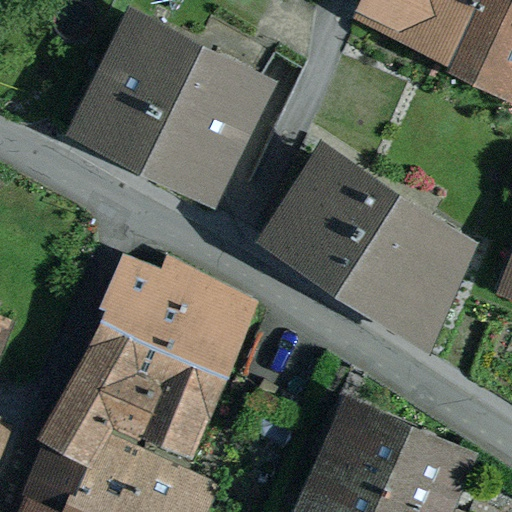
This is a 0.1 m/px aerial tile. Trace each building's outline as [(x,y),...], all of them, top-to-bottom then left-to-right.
[(453,50),(476,0),(364,0),(362,6),(453,50)] [(511,0),(476,0),(453,50),(511,77),(511,0)] [(135,24),(88,121),(209,180),(256,83),(135,24)] [(324,157),(278,228),(424,323),(461,238),(410,205),(406,210),(324,157)] [(155,279),(135,320),(223,366),(252,297),(168,258),(161,274),(158,273),(155,279)] [(104,304),(111,307),(135,320),(155,279),(124,264),(104,304)] [(120,412),(190,443),(223,366),(135,320),(111,307),(46,432),(55,437),(83,452),(94,433),(108,415),(116,419),(120,412)] [(0,340),(9,320),(0,316),(0,340)] [(341,511),(418,511),(424,500),(438,506),(458,460),(349,411),(310,498),(341,511)] [(92,511),(188,511),(199,486),(94,433),(83,452),(55,437),(33,496),(66,510),(69,502),(92,511)] [(92,511),(69,502),(66,510),(33,496),(25,511),(92,511)]
